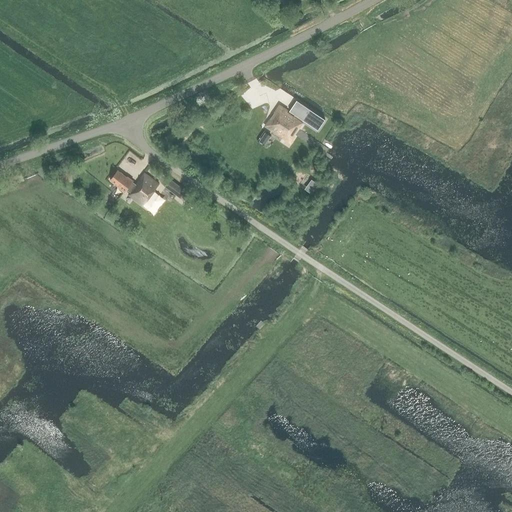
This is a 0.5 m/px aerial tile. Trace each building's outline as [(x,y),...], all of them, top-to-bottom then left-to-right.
[(295,115),(294,117),(302,123),(303,121),(316,129),(323,119),(324,120),(325,120),(296,100),(289,111),(295,115)] [(279,107),(267,126),(290,141),(302,123),(294,117),(279,107)] [(265,132),(259,141),(265,145),(271,136),(265,132)] [(119,187),(142,205),(158,183),(144,173),(135,184),(131,181),(132,180),(127,177),(126,177),(117,170),(110,180),(119,186),(119,187)] [(65,173),(62,178),(67,181),(70,177),(65,173)] [(309,173),(300,184),(312,193),(320,181),(309,173)] [(164,186),(181,199),(187,191),(169,178),(164,186)] [(177,208),(159,195),(148,210),(165,223),(177,208)]
